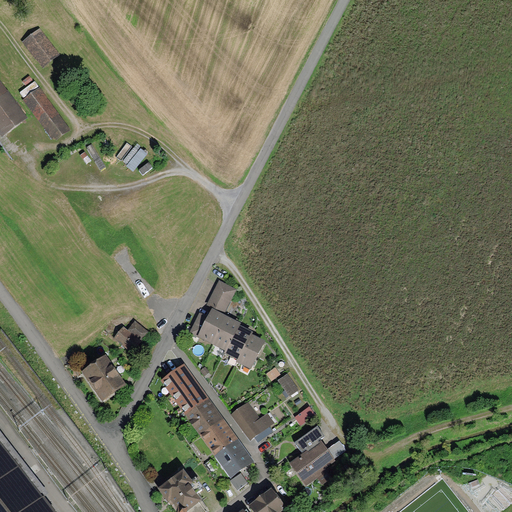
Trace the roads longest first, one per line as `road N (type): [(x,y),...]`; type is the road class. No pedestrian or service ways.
road 1 (unclassified): [(343,0),(166,342),(107,435)]
road 2 (track): [(0,23),(81,126),(121,123),(143,131),(187,171)]
road 3 (residential): [(107,435),(0,289)]
road 4 (track): [(511,407),(378,454),(347,442)]
